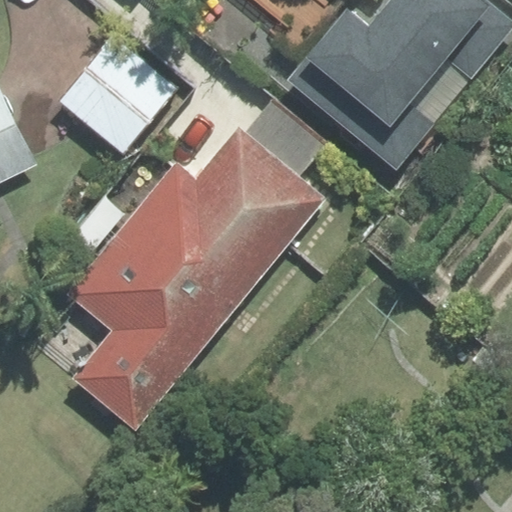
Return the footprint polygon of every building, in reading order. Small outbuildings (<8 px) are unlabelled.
[(511,28),(511,22),(484,0),(388,0),(369,24),(345,5),(288,75),(285,80),(396,170),(434,124),(409,104),(447,58),(471,78),(511,28)] [(188,86),(120,31),(93,63),(67,95),(135,151),(188,86)] [(447,58),(409,104),(434,124),(471,78),(447,58)] [(0,78),(0,183),(44,162),(22,116),(3,77),(0,78)] [(275,97),(252,127),(308,172),(332,141),(275,97)] [(147,424),(336,196),(308,172),(252,127),(247,123),(204,175),(185,159),(142,210),(108,252),(77,290),(124,328),(86,374),(147,424)]
